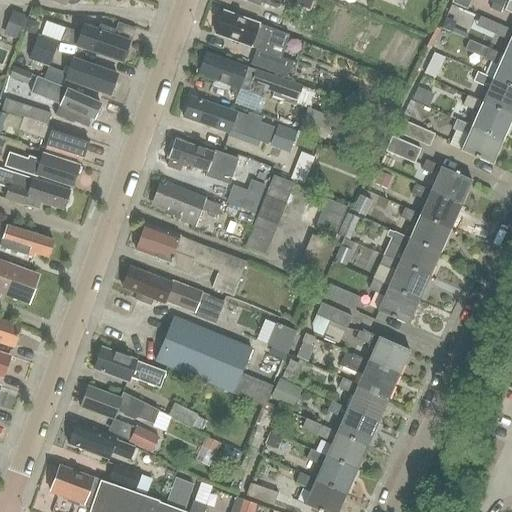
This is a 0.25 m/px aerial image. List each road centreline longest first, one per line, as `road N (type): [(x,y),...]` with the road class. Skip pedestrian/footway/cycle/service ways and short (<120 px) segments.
road 1 (residential): [(1,511),(180,0)]
road 2 (residential): [(393,511),(511,245)]
